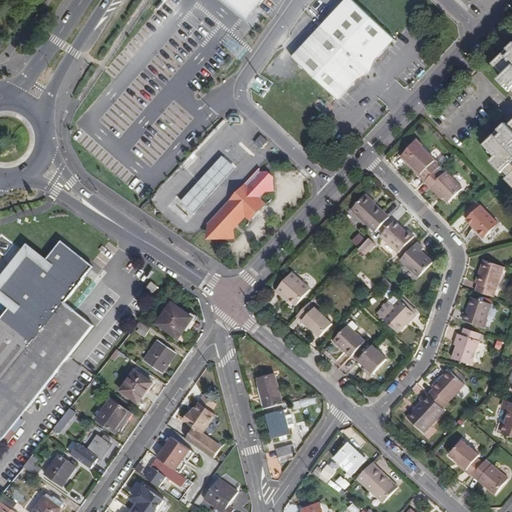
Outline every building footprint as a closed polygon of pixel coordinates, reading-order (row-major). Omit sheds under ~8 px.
[(230,0),(245,13),(256,0),(230,0)] [(394,40),(351,0),(345,0),(291,58),(336,100),(356,79),(363,77),(372,67),(374,61),(394,40)] [(222,45),(237,58),(245,49),(230,36),(222,45)] [(511,49),(511,50),(511,51),(511,54),(509,57),(506,54),(496,65),(507,77),(503,81),(511,91),(511,49)] [(507,180),(511,185),(511,124),(510,126),(508,124),(486,146),(497,158),(493,162),(503,173),(506,172),(510,177),(507,180)] [(267,142),(260,136),(256,140),(263,146),(267,142)] [(240,141),(225,158),(235,167),(250,150),(240,141)] [(437,169),(440,166),(418,143),(404,157),(414,168),(421,174),(419,175),(425,181),(437,169)] [(192,153),(182,164),(187,168),(197,157),(192,153)] [(235,167),(225,158),(222,155),(180,202),(194,214),(235,167)] [(404,157),(402,159),(419,175),(421,174),(414,168),(404,157)] [(442,174),(437,169),(425,181),(431,187),(433,185),(443,196),(449,202),(463,188),(446,171),(442,174)] [(257,170),(207,224),(208,232),(214,239),(224,239),(234,228),(245,216),(249,220),(264,203),(261,200),(261,196),(272,183),(272,176),(268,172),(261,172),(260,173),(257,170)] [(441,198),(443,196),(433,185),(431,187),(441,198)] [(376,232),(390,217),(366,195),(352,210),(376,232)] [(481,205),(476,200),(462,213),(467,218),(481,205)] [(499,224),(481,205),(467,218),(466,219),(473,226),(476,224),(486,236),(499,224)] [(399,252),(415,236),(409,230),(407,232),(395,221),(381,235),(399,252)] [(484,238),(486,236),(476,224),(473,226),(484,238)] [(234,239),(234,228),(224,239),(234,239)] [(352,242),(360,248),(367,239),(360,233),(352,242)] [(370,239),(359,250),(366,255),(376,244),(370,239)] [(424,248),(418,241),(401,259),(420,277),(434,262),(422,251),(424,248)] [(94,268),(63,242),(44,265),(30,254),(0,291),(14,303),(0,320),(0,445),(95,326),(66,303),(94,268)] [(476,290),(494,296),(505,266),(484,259),(475,282),(478,284),(476,290)] [(298,306),(312,289),(293,273),(277,291),(283,296),(285,294),(298,306)] [(153,294),(158,288),(152,283),(147,289),(153,294)] [(463,319),(485,327),(488,320),(487,319),(492,304),(472,297),(466,312),(463,319)] [(400,299),(395,306),(384,318),(399,331),(410,320),(411,321),(416,315),(400,299)] [(384,318),(395,306),(389,301),(379,313),(384,318)] [(311,302),(297,316),(304,323),(305,321),(321,336),(334,323),(311,302)] [(179,339),(194,319),(173,304),(158,325),(179,339)] [(152,328),(142,321),(138,326),(148,333),(152,328)] [(349,325),(337,338),(343,344),(341,346),(352,356),(367,341),(349,325)] [(480,333),(464,328),(461,335),(477,340),(480,333)] [(477,340),(461,335),(459,334),(456,342),(458,343),(453,357),(472,364),(480,341),(477,340)] [(343,344),(337,338),(335,340),(341,346),(343,344)] [(177,354),(159,342),(145,361),(163,374),(177,354)] [(373,345),(360,360),(366,367),(374,374),(388,359),(373,345)] [(372,377),(374,374),(366,367),(364,369),(372,377)] [(447,379),(453,372),(450,369),(444,377),(447,379)] [(153,383),(136,371),(123,391),(140,403),(153,383)] [(430,394),(445,408),(466,384),(453,372),(447,379),(444,377),(434,387),(435,388),(430,394)] [(263,393),(267,409),(284,405),(276,376),(260,380),(262,387),(258,389),(260,394),(263,393)] [(430,394),(427,391),(420,399),(423,401),(409,417),(426,433),(447,410),(445,408),(430,394)] [(193,415),(191,414),(185,422),(196,429),(188,440),(214,459),(221,449),(206,438),(207,436),(204,435),(217,417),(212,413),(216,408),(215,404),(206,398),(193,415)] [(118,433),(132,413),(112,399),(98,419),(118,433)] [(511,401),(507,400),(504,408),(510,410),(503,433),(511,436),(511,401)] [(77,412),(72,409),(56,428),(61,432),(77,412)] [(286,416),(285,411),(268,415),(274,438),(291,434),(289,428),(295,426),(292,415),(286,416)] [(100,459),(102,460),(112,445),(110,444),(112,441),(105,436),(103,439),(99,436),(89,451),(80,445),(73,455),(92,469),(100,459)] [(173,438),(159,458),(181,474),(186,465),(189,462),(195,454),(173,438)] [(467,470),(473,476),(474,475),(484,462),(479,457),(481,454),(464,439),(451,455),(468,469),(467,470)] [(67,450),(74,453),(78,443),(71,440),(67,450)] [(352,475),(367,460),(350,443),(336,458),(352,475)] [(294,460),(291,446),(277,449),(281,463),(294,460)] [(42,458),(36,454),(26,468),(37,476),(42,469),(37,465),(42,458)] [(63,487),(77,467),(61,455),(46,475),(63,487)] [(187,480),(158,460),(153,467),(182,488),(187,480)] [(508,480),(485,461),(484,462),(474,475),(497,494),(508,480)] [(374,463),(359,479),(383,503),(399,488),(374,463)] [(336,472),(328,467),(323,474),(331,479),(336,472)] [(148,479),(142,475),(136,482),(143,487),(148,479)] [(340,477),(334,488),(343,493),(349,482),(340,477)] [(230,507),(239,493),(220,480),(206,500),(217,508),(214,511),(233,511),(235,510),(230,507)] [(10,508),(15,502),(6,494),(1,500),(10,508)] [(55,497),(52,502),(61,509),(65,505),(55,497)] [(59,511),(61,509),(52,502),(46,498),(35,511),(59,511)] [(153,511),(154,511),(139,500),(130,511),(153,511)]
